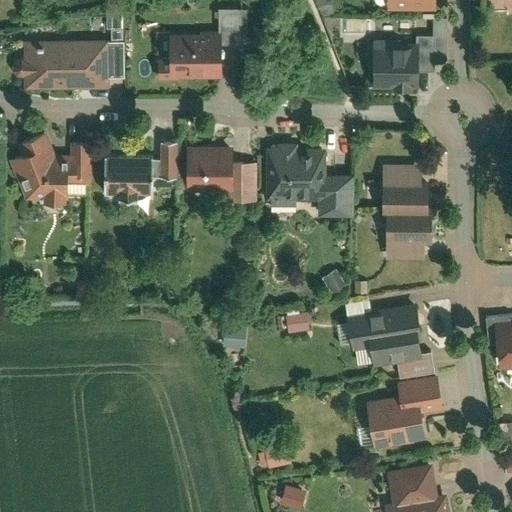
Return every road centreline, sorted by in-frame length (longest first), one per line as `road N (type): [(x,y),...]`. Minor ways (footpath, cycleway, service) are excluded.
road 1 (residential): [(461,111),(68,110),(0,99)]
road 2 (residential): [(491,511),(466,384),(461,278)]
road 3 (residential): [(461,278),(461,111)]
